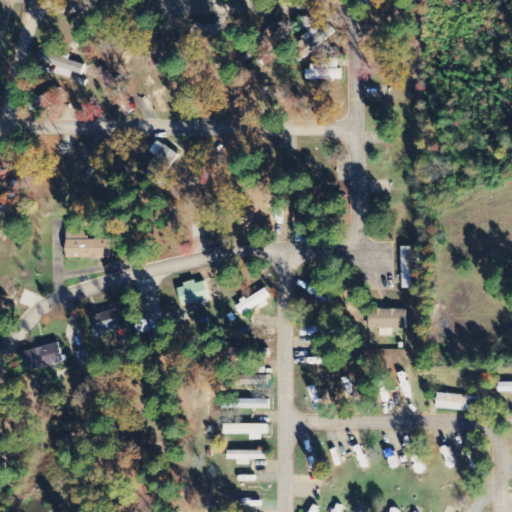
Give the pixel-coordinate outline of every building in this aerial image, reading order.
[(320,32),(316,27),(302,39),(313,51),(333,34),(327,26),(320,32)] [(58,67),(55,75),(71,79),(73,73),(83,76),(86,65),(37,50),(34,60),(58,67)] [(342,70),(324,70),(324,65),(308,65),(308,81),(342,80),(342,70)] [(151,153),(156,156),(147,172),(165,184),(182,156),(158,142),(151,153)] [(111,260),(111,241),(88,240),(88,234),(76,234),(76,226),(68,226),(67,259),(111,260)] [(402,248),(403,289),(413,289),(412,248),(402,248)] [(178,287),(182,306),(210,300),(206,281),(178,287)] [(273,304),(265,290),(236,306),(242,315),(259,305),(262,310),(273,304)] [(97,336),(132,326),(126,307),(92,317),(97,336)] [(407,311),(373,310),(373,329),(406,330),(407,311)] [(306,338),(323,337),(323,329),(306,329),(306,338)] [(27,371),(64,364),(60,345),(24,352),(27,371)] [(269,377),(245,376),(245,386),(269,387),(269,377)] [(511,383),(500,384),(500,394),(511,393),(511,383)] [(437,410),(478,412),(479,397),(438,395),(437,410)] [(270,410),(270,401),(232,400),(232,410),(270,410)] [(269,439),(269,426),(225,426),(225,436),(251,435),(251,439),(269,439)]
